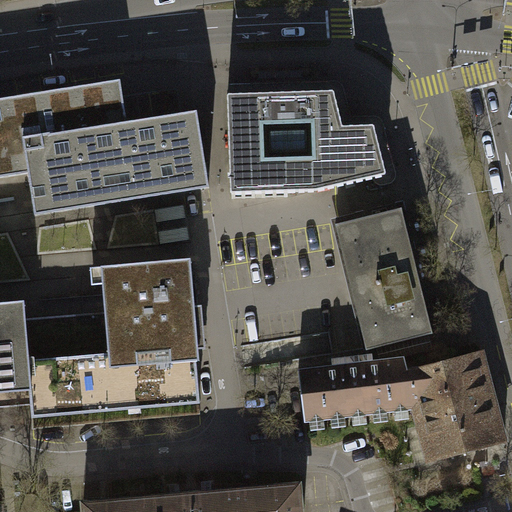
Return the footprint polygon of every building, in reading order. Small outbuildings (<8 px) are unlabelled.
[(120,81),(16,97),(28,173),(34,214),(139,198),(127,123),(120,81)] [(333,92),(228,94),(232,192),(316,190),(372,177),(386,174),(374,127),(342,127),(333,92)] [(0,177),(28,173),(16,97),(0,99),(0,177)] [(127,123),(139,198),(183,191),(209,187),(196,112),(127,123)] [(429,334),(399,211),(340,225),(370,346),(429,334)] [(111,354),(29,360),(31,389),(33,414),(202,400),(190,257),(103,264),(111,354)] [(0,391),(31,389),(29,360),(24,301),(0,303),(0,391)] [(481,351),(406,371),(416,409),(430,460),(505,440),(481,351)] [(406,371),(405,356),(300,371),(305,420),(416,409),(406,371)] [(192,511),(298,511),(297,485),(191,494),(192,511)] [(85,511),(192,511),(191,494),(85,503),(85,511)]
